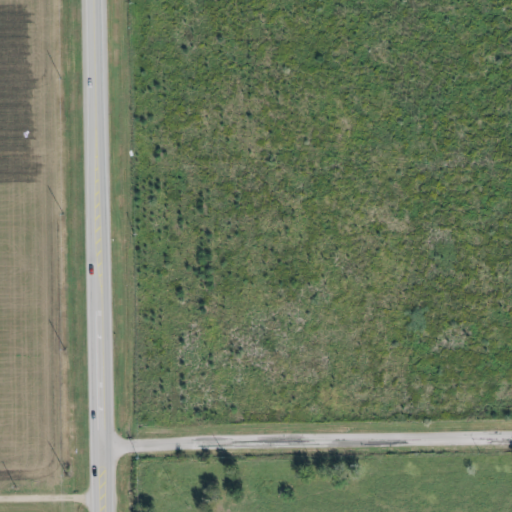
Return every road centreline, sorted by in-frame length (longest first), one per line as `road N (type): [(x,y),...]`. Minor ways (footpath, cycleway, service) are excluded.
road 1 (primary): [(108,511),(99,0)]
road 2 (residential): [(511,435),(107,444)]
